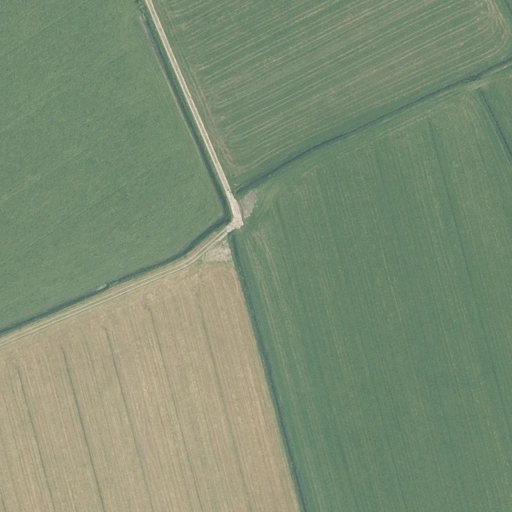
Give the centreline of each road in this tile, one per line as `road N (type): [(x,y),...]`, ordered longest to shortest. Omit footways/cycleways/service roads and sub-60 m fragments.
road 1 (track): [(0,342),(185,263),(234,224),(230,197),(146,0)]
road 2 (track): [(232,207),(511,64)]
